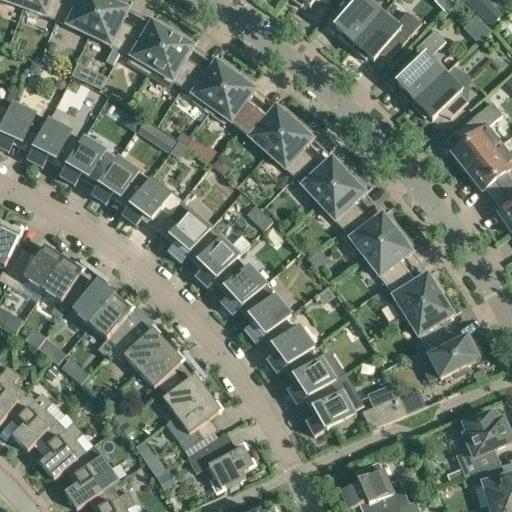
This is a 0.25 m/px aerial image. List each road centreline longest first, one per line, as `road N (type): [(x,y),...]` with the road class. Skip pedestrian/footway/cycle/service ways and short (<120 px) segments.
road 1 (residential): [(193,0),(332,100),(410,180),(511,335)]
road 2 (residential): [(0,188),(70,222),(179,305),(266,410),(316,511)]
